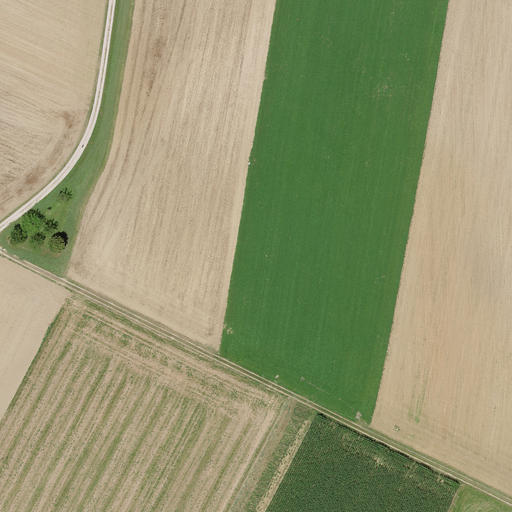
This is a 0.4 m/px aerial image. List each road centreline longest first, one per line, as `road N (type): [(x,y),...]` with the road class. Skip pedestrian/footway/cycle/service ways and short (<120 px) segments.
road 1 (track): [(511,504),(0,251)]
road 2 (track): [(111,0),(85,134),(54,176),(0,225)]
